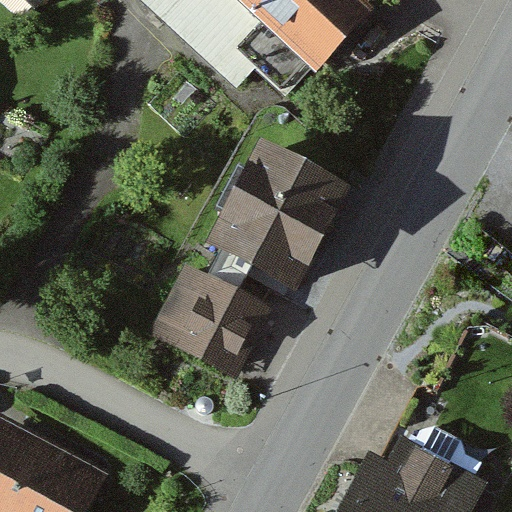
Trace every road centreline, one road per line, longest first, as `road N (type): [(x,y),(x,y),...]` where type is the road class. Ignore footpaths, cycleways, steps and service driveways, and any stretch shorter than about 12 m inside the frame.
road 1 (tertiary): [(511,61),(274,489)]
road 2 (residential): [(7,353),(100,197),(132,64),(131,8)]
road 3 (residential): [(274,489),(88,381),(7,353)]
